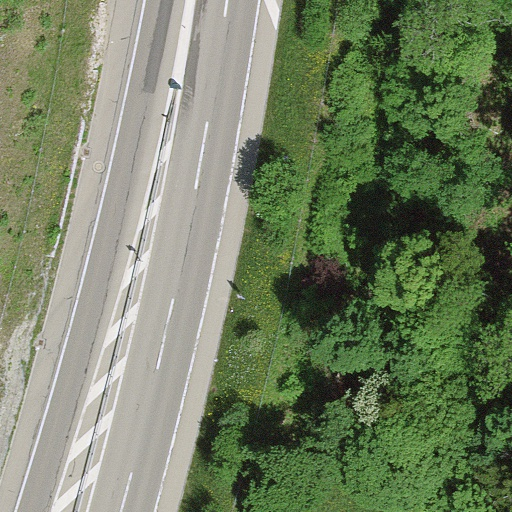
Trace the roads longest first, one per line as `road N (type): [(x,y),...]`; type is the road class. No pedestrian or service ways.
road 1 (motorway): [(165,0),(33,511)]
road 2 (motorway): [(121,511),(170,325),(231,0)]
